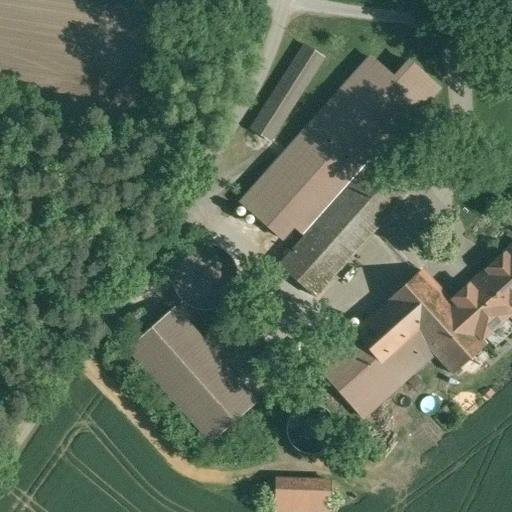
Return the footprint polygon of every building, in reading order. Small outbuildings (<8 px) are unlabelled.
[(304,46),(251,130),(269,141),(322,57),(304,46)] [(363,54),(231,204),(275,243),(287,229),(298,238),(432,86),(401,58),(386,75),(363,54)] [(370,164),(279,266),(314,297),(405,195),(370,164)] [(505,315),(511,308),(511,247),(474,281),(484,292),(505,315)] [(171,295),(192,299),(198,274),(176,269),(171,295)] [(420,271),(351,333),(399,386),(433,354),(452,375),(486,344),(482,339),(507,317),(505,315),(484,292),(459,314),(420,271)] [(174,309),(129,350),(209,441),(288,371),(234,311),(201,340),(174,309)] [(267,478),(266,511),(325,511),(326,479),(267,478)]
